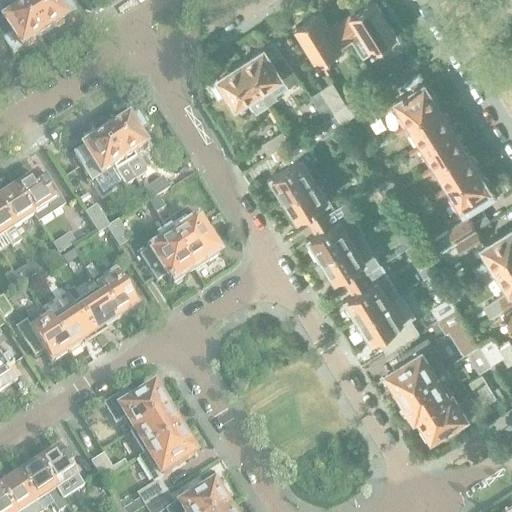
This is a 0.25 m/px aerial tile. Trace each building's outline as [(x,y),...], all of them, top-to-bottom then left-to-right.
[(21,0),(7,0),(8,2),(12,6),(17,8),(14,10),(15,11),(0,21),(1,23),(0,23),(0,37),(2,40),(12,56),(24,48),(27,49),(33,45),(34,42),(44,35),(21,0)] [(77,14),(68,0),(21,0),(44,35),(54,29),(58,29),(64,25),(65,22),(77,14)] [(396,37),(374,1),(330,29),(342,49),(363,36),(375,55),(384,49),(382,46),(396,37)] [(342,49),(330,29),(320,12),(297,27),(320,63),(342,49)] [(299,79),(281,54),(274,42),(261,50),(258,49),(252,53),(251,56),(241,63),(268,105),(278,99),(276,96),(288,88),(299,79)] [(268,105),(241,63),(231,70),(228,69),(222,73),(221,76),(209,84),(218,99),(227,93),(236,107),(247,99),(256,113),(268,105)] [(332,71),(328,64),(322,68),(326,75),(332,71)] [(437,100),(434,94),(431,93),(419,74),(404,84),(409,92),(396,101),(409,123),(438,105),(437,103),(437,100)] [(347,105),(333,83),(322,90),(336,112),(347,105)] [(336,112),(322,90),(311,97),(326,121),(337,114),(336,112)] [(343,123),(363,111),(356,99),(347,105),(336,112),(337,114),(343,123)] [(385,114),(394,109),(391,103),(382,109),(385,114)] [(452,127),(450,124),(451,121),(447,115),(444,114),(438,105),(409,123),(423,145),(452,127)] [(147,148),(138,134),(147,129),(138,113),(125,121),(122,121),(116,125),(115,128),(105,134),(136,180),(145,175),(144,174),(145,170),(140,163),(137,163),(134,157),(147,148)] [(323,139),(343,126),(344,126),(343,123),(337,114),(326,121),(316,128),(323,139)] [(399,136),(407,130),(404,125),(396,131),(399,136)] [(465,148),(464,146),(464,142),(460,136),(457,135),(452,127),(423,145),(436,166),(465,148)] [(269,156),(289,143),(283,132),(262,145),(269,156)] [(136,180),(105,134),(95,141),(92,140),(86,144),(85,147),(73,155),(91,184),(113,170),(116,175),(116,179),(120,186),(123,186),(124,187),(136,180)] [(412,157),(421,151),(418,146),(409,152),(412,157)] [(315,180),(307,167),(316,162),(307,147),(285,161),(289,167),(268,180),(281,200),(315,180)] [(478,170),(477,167),(477,164),(473,158),(470,156),(465,148),(436,166),(449,187),(478,170)] [(285,156),(282,150),(273,156),(276,162),(285,156)] [(425,179),(434,173),(431,168),(422,173),(425,179)] [(497,199),(490,188),(490,185),(487,179),(483,178),(478,170),(449,187),(465,212),(459,215),(463,222),(468,219),(469,219),(468,217),(497,199)] [(378,182),(374,176),(373,173),(363,180),(368,188),(378,182)] [(38,224),(64,206),(54,190),(50,192),(44,184),(42,185),(37,177),(30,181),(16,190),(34,218),(38,224)] [(148,202),(168,189),(162,180),(142,193),(148,202)] [(334,210),(315,180),(281,200),(294,221),(304,215),(310,225),(334,210)] [(154,212),(175,199),(168,189),(148,202),(154,212)] [(439,200),(447,194),(444,189),(436,195),(439,200)] [(34,218),(16,190),(15,191),(16,192),(11,195),(10,194),(0,200),(0,210),(14,231),(34,218)] [(109,228),(96,207),(85,215),(98,236),(106,231),(109,228)] [(14,231),(0,210),(0,238),(4,236),(12,249),(22,243),(14,231)] [(319,262),(353,241),(334,210),(310,225),(316,234),(306,241),(319,262)] [(442,252),(476,231),(468,219),(463,222),(434,239),(442,252)] [(220,256),(196,221),(171,238),(194,273),(220,256)] [(131,242),(119,223),(118,222),(109,228),(106,231),(118,250),(131,242)] [(482,278),(511,260),(511,228),(481,248),(489,260),(476,267),(482,278)] [(194,273),(171,238),(167,231),(156,238),(159,244),(139,258),(155,283),(164,277),(169,285),(173,282),(175,285),(192,274),(194,273)] [(463,257),(484,244),(476,231),(442,252),(439,254),(441,258),(444,256),(449,264),(463,255),(463,257)] [(57,254),(74,243),(69,235),(52,246),(57,254)] [(371,270),(380,265),(362,235),(353,241),(319,262),(332,282),(342,276),(348,286),(371,271),(371,270)] [(44,255),(34,261),(41,272),(48,267),(51,265),(44,255)] [(511,307),(511,260),(482,278),(479,280),(483,287),(498,278),(507,292),(484,307),(491,318),(493,317),(494,319),(500,315),(505,312),(511,307)] [(390,302),(400,295),(382,264),(380,265),(371,270),(371,271),(348,286),(353,295),(344,302),(356,322),(390,302)] [(99,278),(92,267),(85,271),(92,282),(99,278)] [(136,310),(117,279),(120,277),(115,270),(104,277),(108,284),(98,290),(104,299),(118,322),(136,310)] [(118,322),(104,299),(98,290),(98,289),(73,305),(73,306),(79,314),(93,337),(104,330),(104,331),(118,322)] [(73,305),(66,294),(60,298),(67,310),(73,306),(73,305)] [(13,313),(3,298),(0,299),(0,315),(3,320),(13,313)] [(455,309),(448,299),(439,305),(446,315),(455,309)] [(369,343),(403,322),(390,302),(356,322),(369,343)] [(465,323),(456,308),(455,309),(446,315),(437,321),(446,335),(465,323)] [(79,314),(55,330),(53,331),(68,354),(83,345),(82,344),(93,337),(79,314)] [(503,320),(500,315),(494,319),(497,324),(503,320)] [(68,354),(53,331),(55,330),(51,323),(52,322),(50,319),(31,331),(26,323),(15,330),(34,361),(43,354),(51,365),(68,354)] [(511,345),(509,341),(499,347),(493,338),(480,346),(493,365),(503,359),(508,367),(511,364),(511,345)] [(493,366),(493,365),(480,346),(468,354),(480,374),(493,366)] [(437,374),(421,348),(404,359),(406,362),(386,374),(394,388),(396,386),(401,395),(437,374)] [(17,382),(11,373),(12,372),(9,368),(13,365),(10,360),(5,363),(0,354),(0,393),(10,387),(10,386),(17,382)] [(419,416),(453,395),(452,394),(450,395),(443,383),(452,378),(446,368),(437,374),(401,395),(407,405),(405,406),(412,417),(414,416),(415,418),(419,416)] [(492,392),(481,376),(469,383),(484,406),(496,398),(492,392)] [(498,388),(492,392),(496,398),(500,404),(506,401),(498,388)] [(167,412),(166,411),(167,410),(160,399),(159,399),(153,390),(133,402),(126,392),(103,406),(115,426),(125,420),(132,433),(167,412)] [(468,419),(453,395),(419,416),(432,438),(451,426),(452,428),(468,419)] [(181,435),(180,433),(175,425),(177,423),(170,412),(168,413),(167,412),(132,433),(146,455),(181,435)] [(171,472),(194,456),(188,446),(189,446),(182,434),(181,435),(146,455),(138,461),(153,486),(159,482),(158,481),(172,473),(171,472)] [(83,488),(72,471),(73,470),(67,459),(65,460),(60,451),(53,455),(39,464),(62,501),(83,488)] [(104,483),(128,467),(124,461),(112,469),(104,455),(91,463),(104,483)] [(62,501),(39,464),(38,465),(39,466),(33,469),(33,468),(19,477),(36,505),(48,497),(57,511),(59,511),(66,508),(62,501)] [(36,505),(19,477),(18,478),(19,479),(13,482),(13,481),(0,489),(0,492),(12,511),(40,511),(36,505)] [(145,508),(168,494),(159,481),(159,482),(153,486),(137,496),(140,500),(145,508)] [(221,511),(227,509),(226,508),(227,507),(220,496),(219,496),(213,487),(190,502),(188,500),(178,507),(180,511),(221,511)] [(12,511),(0,492),(0,511),(12,511)] [(147,511),(165,511),(174,506),(175,505),(168,494),(145,508),(147,511)] [(122,511),(114,498),(101,506),(104,511),(122,511)] [(139,511),(145,508),(140,500),(122,511),(139,511)]
